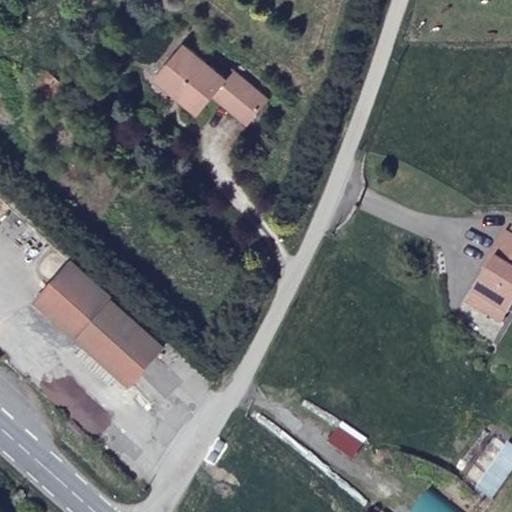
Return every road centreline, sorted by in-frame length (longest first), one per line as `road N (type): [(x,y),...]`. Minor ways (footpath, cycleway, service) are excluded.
road 1 (residential): [(403,0),(329,208),(258,358),(152,511)]
road 2 (primary): [(0,430),(92,511)]
